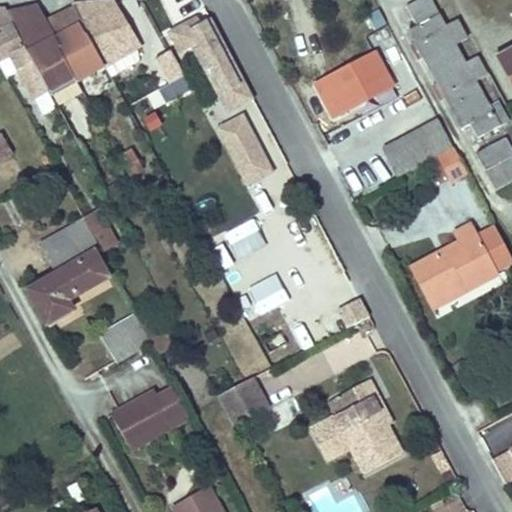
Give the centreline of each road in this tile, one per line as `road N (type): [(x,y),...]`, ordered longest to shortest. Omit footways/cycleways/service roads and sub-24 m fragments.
road 1 (unknown): [(361,0),(435,138),(498,227)]
road 2 (residential): [(0,274),(76,417)]
